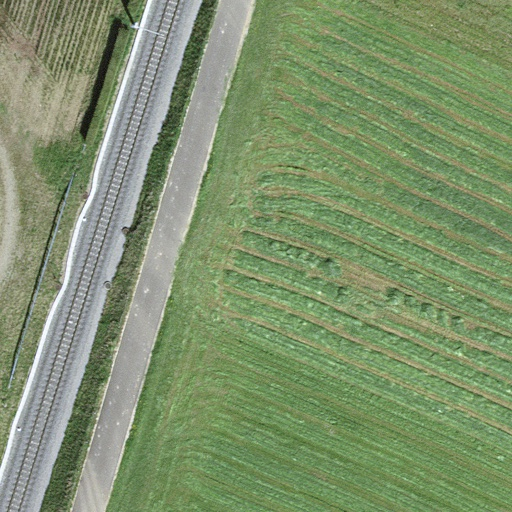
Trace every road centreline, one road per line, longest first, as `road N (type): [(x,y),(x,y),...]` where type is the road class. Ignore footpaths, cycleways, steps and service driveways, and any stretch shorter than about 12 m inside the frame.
road 1 (track): [(236,0),(89,511)]
road 2 (track): [(0,274),(30,186),(0,147)]
